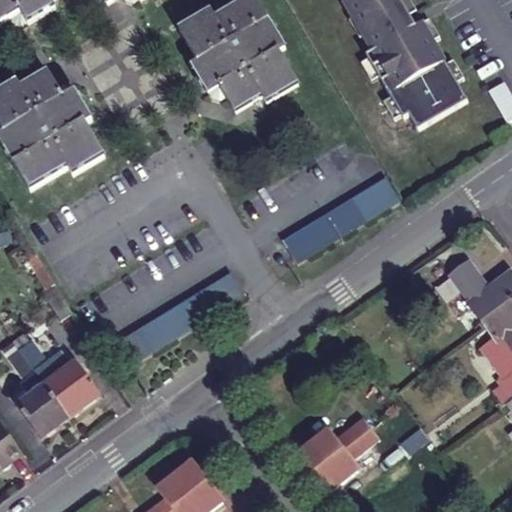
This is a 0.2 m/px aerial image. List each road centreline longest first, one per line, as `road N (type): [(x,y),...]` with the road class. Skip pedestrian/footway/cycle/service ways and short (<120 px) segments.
road 1 (secondary): [(191,399),(511,168)]
road 2 (secondary): [(38,511),(191,399)]
road 3 (residential): [(191,399),(282,511)]
